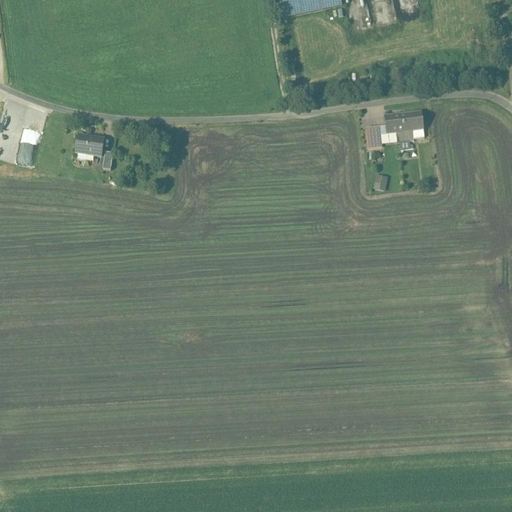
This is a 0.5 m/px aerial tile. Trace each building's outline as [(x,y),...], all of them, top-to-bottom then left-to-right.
[(339,0),(278,0),(283,23),(342,11),(339,0)] [(421,116),(385,120),(386,131),(380,132),(381,139),(387,138),(387,139),(397,138),(397,137),(413,135),(414,143),(424,142),(421,116)] [(380,132),(366,133),(368,153),(382,152),(381,139),(380,132)] [(413,135),(397,137),(397,138),(398,146),(399,146),(400,154),(413,152),(413,148),(410,148),(410,145),(414,144),(414,143),(413,135)] [(397,138),(387,139),(387,138),(381,139),(382,148),(398,146),(397,138)] [(104,144),(79,141),(77,157),(79,158),(78,164),(85,165),(86,159),(101,161),(104,144)] [(113,157),(105,156),(103,173),(111,174),(113,157)] [(386,183),(377,182),(375,193),(384,194),(386,183)]
